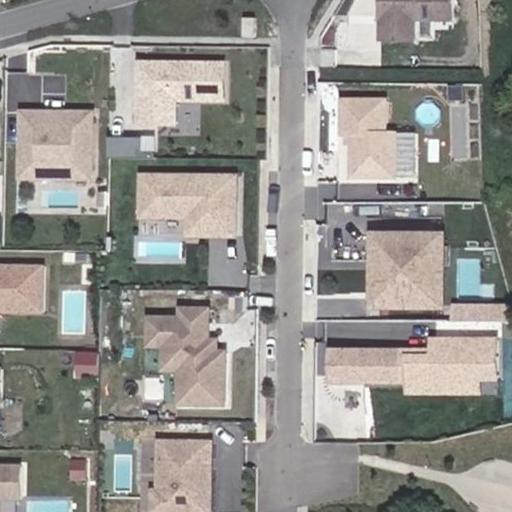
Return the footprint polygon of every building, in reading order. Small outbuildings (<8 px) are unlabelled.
[(453,21),(453,0),(382,0),(382,41),(416,41),(416,20),(453,21)] [(226,99),(226,64),(149,63),(148,98),(143,98),(143,123),(178,123),(179,99),(226,99)] [(353,177),(397,177),(398,132),(388,132),(388,100),(344,100),(343,134),(353,134),(353,177)] [(93,179),(93,113),(54,113),(53,117),(43,117),(43,113),(24,113),(24,164),(73,164),(73,178),(93,179)] [(231,211),(232,177),(148,177),(147,218),(194,218),(194,236),(240,236),(240,211),(231,211)] [(445,235),(376,235),(376,262),(381,262),(381,286),(376,286),(375,306),(444,307),(445,235)] [(45,310),(46,264),(0,263),(0,315),(4,315),(4,309),(45,310)] [(458,305),(458,318),(498,318),(498,305),(458,305)] [(211,309),(183,309),(183,318),(152,318),(152,346),(166,346),(166,370),(182,370),(182,404),(227,405),(228,352),(219,352),(220,340),(211,340),(211,309)] [(498,381),(497,342),(435,343),(435,359),(362,359),(362,385),(410,384),(410,390),(457,389),(457,381),(498,381)] [(101,378),(101,352),(78,351),(78,378),(101,378)] [(335,359),(335,385),(346,385),(346,359),(335,359)] [(362,359),(346,359),(346,385),(362,385),(362,359)] [(212,511),(213,468),(207,468),(207,459),(213,459),(213,443),(143,442),(142,511),(212,511)] [(0,511),(1,511),(1,499),(20,499),(21,467),(0,466),(0,511)]
